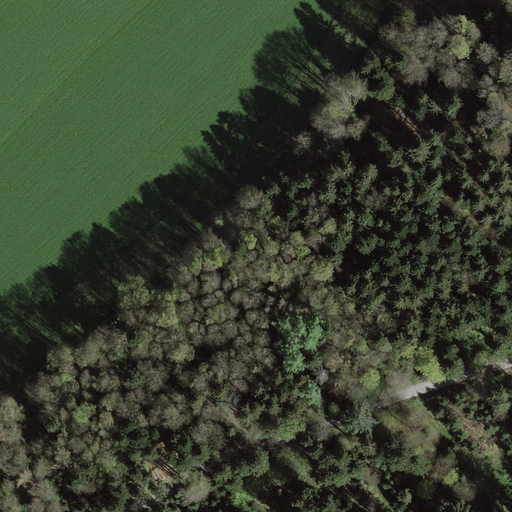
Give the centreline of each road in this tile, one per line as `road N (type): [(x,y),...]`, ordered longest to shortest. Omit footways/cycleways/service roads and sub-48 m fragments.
road 1 (track): [(197,474),(235,408),(327,298),(413,88),(419,0)]
road 2 (unclassified): [(511,361),(250,453),(126,511)]
road 3 (track): [(227,421),(0,443)]
